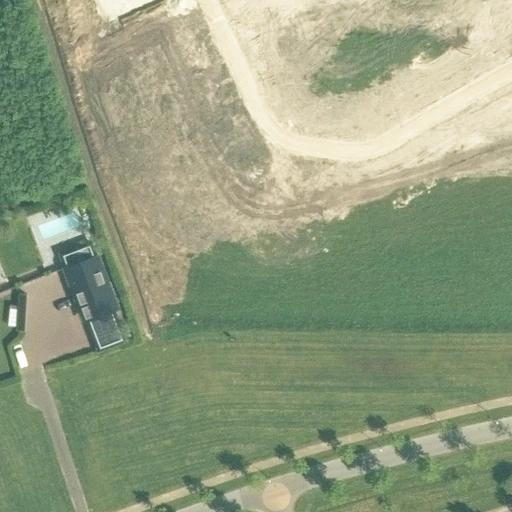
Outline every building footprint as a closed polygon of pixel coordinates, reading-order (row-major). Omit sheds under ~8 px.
[(97,0),(108,23),(157,0),(97,0)] [(330,0),(323,31),(352,38),(361,0),(330,0)] [(361,0),(352,38),(381,46),(389,12),(406,16),(409,5),(392,0),(390,0),(361,0)] [(491,0),(458,0),(461,13),(459,14),(464,33),(484,28),(480,9),(492,6),(491,0)] [(297,61),(294,72),(338,83),(338,85),(340,85),(352,38),(323,31),(314,65),(297,61)] [(352,38),(340,85),(342,86),(343,84),(387,95),(390,84),(372,80),(381,46),(352,38)] [(186,78),(142,88),(149,119),(193,109),(186,78)] [(439,170),(441,172),(426,181),(440,204),(455,195),(457,198),(481,184),(479,181),(504,166),(490,143),(444,171),(442,168),(439,170)] [(159,144),(107,165),(113,180),(165,159),(159,144)] [(99,253),(61,267),(82,323),(87,321),(116,310),(120,309),(99,253)] [(27,294),(18,293),(16,329),(24,330),(27,294)] [(54,294),(37,299),(46,330),(63,325),(54,294)]
